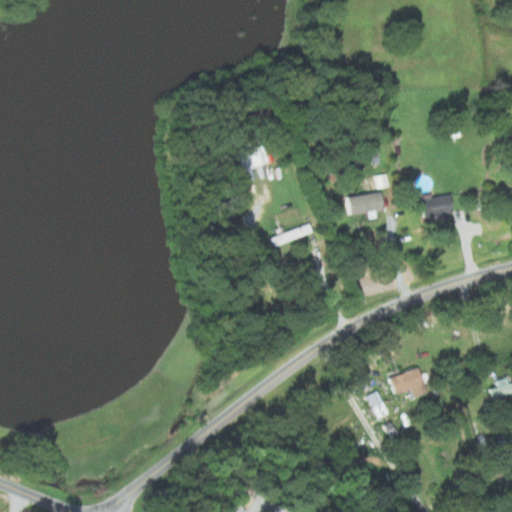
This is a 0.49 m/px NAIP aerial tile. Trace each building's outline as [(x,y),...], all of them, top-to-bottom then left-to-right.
[(234,150),(237,169),(269,164),(266,146),(234,150)] [(341,197),(345,215),(379,208),(376,190),(341,197)] [(419,216),(447,214),(447,196),(418,198),(419,216)] [(265,237),(268,245),(308,232),(305,223),(265,237)] [(421,393),(416,369),(385,376),(389,395),(407,390),(408,396),(421,393)] [(511,380),(484,389),(486,398),(511,391),(511,380)]
